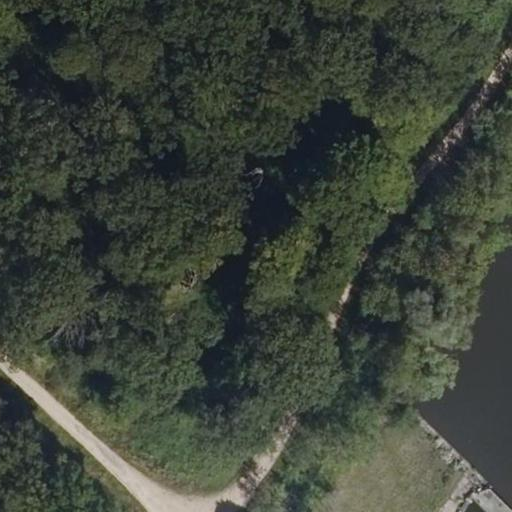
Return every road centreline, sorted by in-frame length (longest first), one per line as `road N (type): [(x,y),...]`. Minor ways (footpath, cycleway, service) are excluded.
road 1 (track): [(196,511),(358,255),(511,32)]
road 2 (track): [(0,363),(149,511)]
